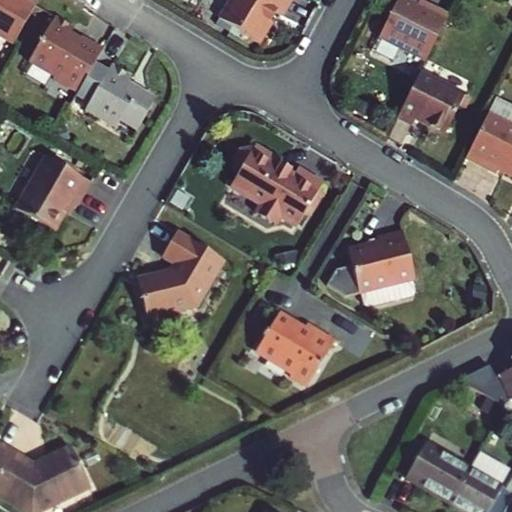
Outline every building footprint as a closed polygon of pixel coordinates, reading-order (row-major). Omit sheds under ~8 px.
[(0,0),(0,29),(14,38),(36,0),(0,0)] [(278,17),(289,0),(228,0),(216,20),(258,47),(271,27),(266,23),(272,13),(278,17)] [(425,12),(423,17),(397,3),(374,44),(420,69),(445,22),(425,12)] [(77,88),(105,42),(85,29),(82,33),(73,27),(76,22),(57,10),(30,54),(56,70),(54,73),(77,88)] [(126,76),(132,68),(113,57),(87,100),(116,118),(121,109),(139,120),(155,94),(126,76)] [(442,134),(465,94),(420,69),(394,117),(409,125),(413,118),(442,134)] [(511,132),(502,128),(481,168),(511,184),(511,132)] [(321,187),(324,182),(300,167),(296,173),(293,171),(294,169),(284,162),(282,165),(277,163),(281,157),(258,143),(255,147),(244,148),(238,158),(240,170),(232,182),(263,200),(264,213),(272,219),(283,214),(298,223),(305,211),(311,201),(315,204),(324,190),(321,187)] [(72,202),(77,204),(91,183),(46,154),(13,206),(53,231),(65,212),(72,202)] [(309,214),(315,204),(311,201),(305,211),(309,214)] [(70,215),(77,204),(72,202),(65,212),(70,215)] [(173,258),(168,264),(134,272),(143,312),(194,300),(222,257),(174,228),(160,250),(173,258)] [(406,232),(379,237),(380,241),(352,247),(360,292),(362,291),(364,303),(368,306),(392,302),(389,286),(414,282),(415,282),(406,232)] [(416,293),(414,282),(389,286),(392,302),(412,298),(416,293)] [(304,321),(300,328),(292,329),(289,322),(276,313),(266,328),(263,326),(258,332),(261,334),(256,341),(260,351),(286,369),(290,377),(303,385),(332,340),(304,321)] [(504,407),(511,402),(511,370),(494,379),(488,367),(458,382),(504,407)] [(66,446),(29,460),(0,442),(0,493),(23,507),(81,486),(66,446)] [(405,479),(450,504),(469,469),(425,444),(405,479)] [(450,504),(464,511),(504,511),(511,499),(511,492),(469,469),(450,504)]
